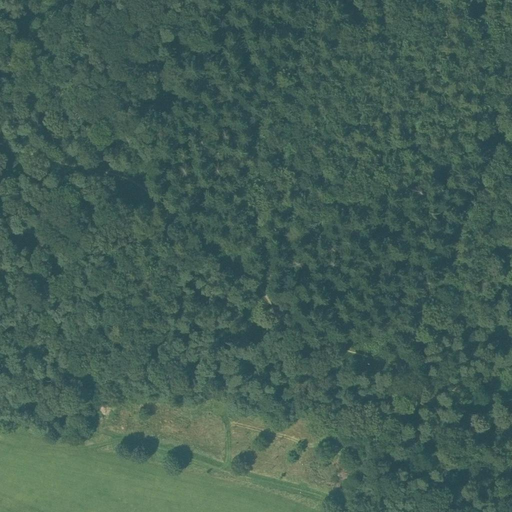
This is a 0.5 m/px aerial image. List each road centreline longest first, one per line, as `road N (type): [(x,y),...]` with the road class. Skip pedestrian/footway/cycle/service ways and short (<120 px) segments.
road 1 (track): [(0,129),(89,171),(142,183),(252,265),(273,316),(297,335),(315,334),(404,370)]
road 2 (track): [(477,0),(502,97),(404,370)]
